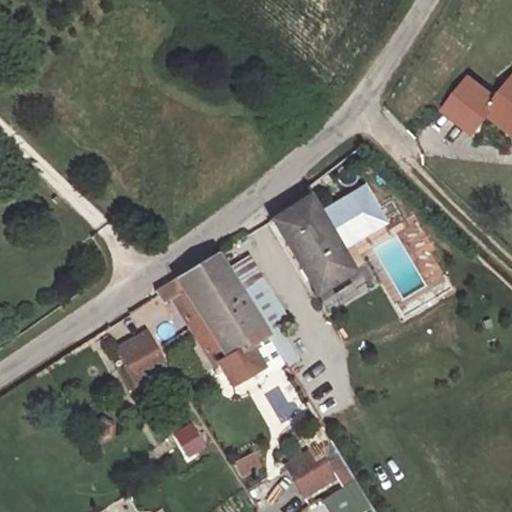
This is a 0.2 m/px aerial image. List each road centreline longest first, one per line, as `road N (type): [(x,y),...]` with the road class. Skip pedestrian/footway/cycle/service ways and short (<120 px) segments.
road 1 (unclassified): [(0,376),(251,210),(355,114),(424,0)]
road 2 (track): [(511,262),(355,114)]
road 3 (unknown): [(143,278),(0,123)]
